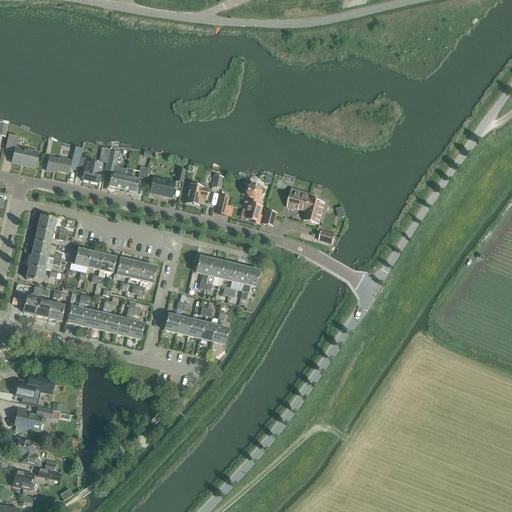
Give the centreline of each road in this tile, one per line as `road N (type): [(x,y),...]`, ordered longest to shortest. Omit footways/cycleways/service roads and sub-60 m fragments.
road 1 (tertiary): [(372,291),(276,239),(22,179)]
road 2 (unclassified): [(421,0),(295,24),(175,18),(80,0)]
road 3 (residential): [(16,203),(176,244),(149,362)]
road 4 (tertiary): [(202,511),(267,441),(372,291)]
road 5 (unclassified): [(372,291),(511,87)]
road 6 (residential): [(149,362),(0,327)]
